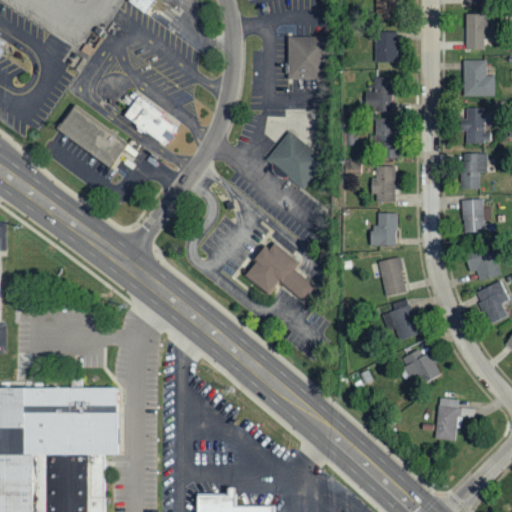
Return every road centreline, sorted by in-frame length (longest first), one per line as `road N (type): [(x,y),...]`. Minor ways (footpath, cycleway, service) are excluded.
road 1 (residential): [(511,399),(457,325),(439,277),(430,233),(430,0)]
road 2 (residential): [(125,263),(223,116),(233,74),(225,0)]
road 3 (primary): [(419,511),(241,356)]
road 4 (primary): [(125,263),(0,172)]
road 5 (primary): [(241,356),(125,263)]
